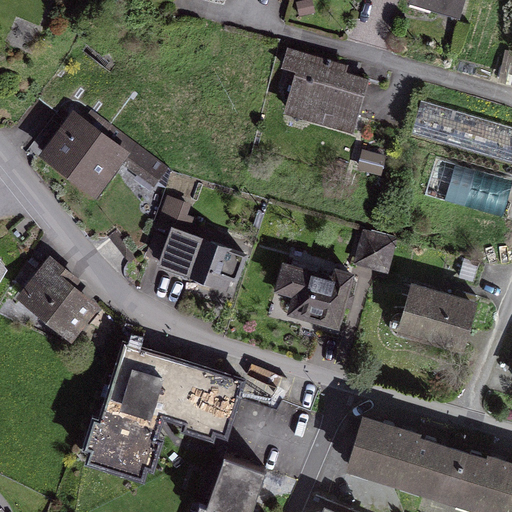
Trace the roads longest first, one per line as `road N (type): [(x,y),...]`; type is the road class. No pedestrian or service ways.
road 1 (residential): [(0,145),(99,270),(146,309),(353,383)]
road 2 (residential): [(197,1),(511,96)]
road 3 (residential): [(297,511),(353,383)]
road 4 (residential): [(511,298),(465,418)]
